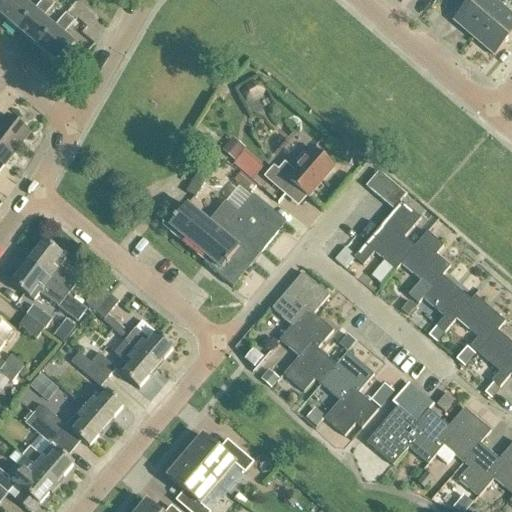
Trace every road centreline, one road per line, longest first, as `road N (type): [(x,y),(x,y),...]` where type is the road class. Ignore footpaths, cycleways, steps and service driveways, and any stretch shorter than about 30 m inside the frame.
road 1 (residential): [(221,349),(36,196)]
road 2 (residential): [(85,511),(221,349)]
road 3 (residential): [(446,372),(300,257)]
road 4 (residential): [(493,113),(358,0)]
road 5 (unclassified): [(68,126),(149,0)]
road 6 (residential): [(221,349),(300,257)]
